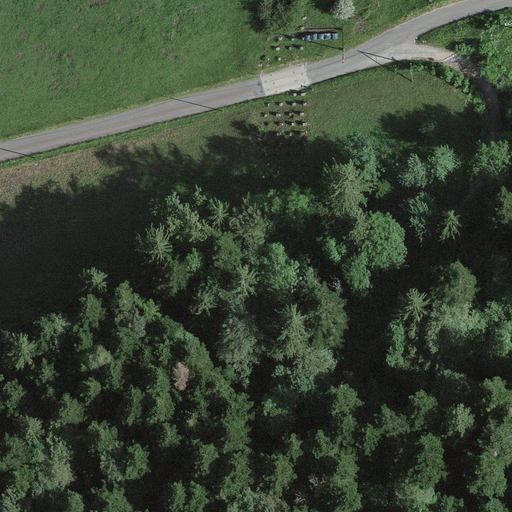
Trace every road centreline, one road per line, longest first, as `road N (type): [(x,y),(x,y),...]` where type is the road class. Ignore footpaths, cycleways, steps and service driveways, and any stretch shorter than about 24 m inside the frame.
road 1 (unclassified): [(0,153),(335,66),(421,24),(504,0)]
road 2 (track): [(249,511),(414,289),(490,160)]
road 3 (track): [(490,160),(497,104),(485,83),(448,57),(382,45)]
road 4 (track): [(330,405),(511,397)]
